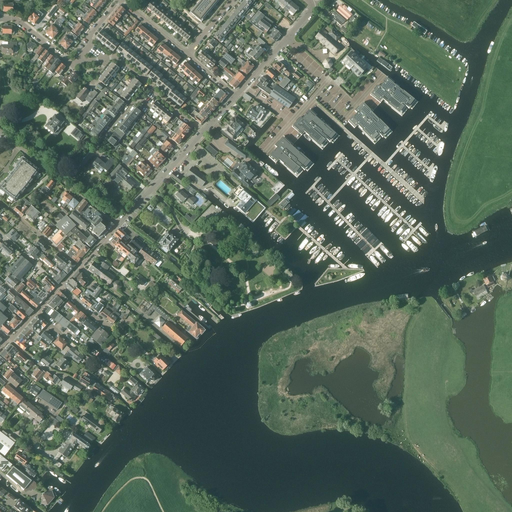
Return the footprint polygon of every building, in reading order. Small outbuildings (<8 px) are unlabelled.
[(101,9),(91,0),(87,0),(86,2),(88,4),(89,2),(93,5),(92,7),(98,12),(101,9)] [(94,0),(91,0),(101,9),(104,5),(98,0),(97,0),(96,1),(94,0)] [(200,0),(190,13),(201,22),(219,0),(200,0)] [(284,7),(290,1),(288,0),(282,0),(280,3),(279,5),(280,6),(283,9),(284,7)] [(146,7),(151,11),(156,5),(152,1),(146,7)] [(244,1),(240,5),(248,12),(250,10),(248,9),(250,6),(244,1)] [(284,7),(289,11),(294,5),(290,1),(284,7)] [(6,4),(4,4),(4,11),(15,12),(16,5),(12,4),(12,3),(6,2),(6,4)] [(85,3),(82,7),(94,17),(97,13),(91,8),(89,10),(86,7),(87,5),(85,3)] [(119,5),(116,9),(126,18),(128,16),(124,13),(126,11),(119,5)] [(151,11),(155,15),(161,8),(156,5),(151,11)] [(240,5),(236,10),(243,15),(244,13),(246,14),(248,12),(240,5)] [(294,5),(289,11),(293,15),(299,8),(294,5)] [(338,13),(347,20),(352,15),(341,5),(337,8),(340,10),(338,13)] [(86,14),(85,15),(91,21),(94,17),(82,7),(80,9),(86,14)] [(155,15),(160,18),(165,12),(161,8),(155,15)] [(116,9),(113,13),(119,18),(121,17),(125,20),(126,18),(116,9)] [(91,21),(85,15),(78,10),(76,13),(79,15),(80,14),(83,17),(82,19),(88,24),(91,21)] [(236,10),(233,15),(241,21),(242,20),(240,18),(243,15),(236,10)] [(258,11),(249,22),(265,34),(271,26),(273,23),(264,16),(258,11)] [(345,21),(335,11),(332,14),(336,18),(334,20),(340,25),(342,23),(343,23),(345,21)] [(38,16),(34,13),(28,19),(35,25),(40,18),(43,14),(42,12),(38,16)] [(160,18),(164,22),(170,16),(165,12),(160,18)] [(113,13),(110,17),(120,26),(122,24),(118,20),(119,18),(113,13)] [(233,15),(229,19),(235,24),(237,26),(239,23),(241,21),(233,15)] [(46,33),(49,36),(63,19),(60,16),(54,23),(55,24),(53,27),(51,25),(48,28),(49,29),(46,33)] [(164,22),(169,26),(174,20),(170,16),(164,22)] [(120,26),(110,17),(106,21),(113,26),(115,24),(119,27),(120,26)] [(352,17),(348,22),(350,23),(349,24),(351,26),(356,20),(352,17)] [(63,19),(49,36),(53,39),(57,34),(57,35),(60,32),(59,31),(58,30),(62,25),(61,24),(65,20),(63,19)] [(229,19),(225,24),(231,29),(235,24),(229,19)] [(70,20),(69,22),(81,32),(85,28),(78,23),(76,25),(70,20)] [(169,26),(173,30),(179,23),(174,20),(169,26)] [(81,32),(69,22),(67,24),(73,29),(72,31),(78,36),(81,32)] [(411,25),(419,31),(421,28),(412,22),(411,25)] [(173,30),(178,33),(183,27),(179,23),(173,30)] [(225,24),(221,28),(227,33),(231,29),(225,24)] [(2,34),(12,34),(14,34),(14,27),(12,27),(12,26),(8,26),(8,25),(5,25),(5,26),(3,26),(2,34)] [(135,31),(139,34),(144,29),(140,25),(135,31)] [(178,33),(183,37),(188,31),(183,27),(178,33)] [(269,37),(275,42),(281,35),(272,27),(270,30),(272,32),(269,37)] [(221,28),(217,33),(224,38),(225,39),(227,36),(226,35),(227,33),(221,28)] [(139,34),(144,38),(149,32),(144,29),(139,34)] [(315,37),(334,54),(341,47),(326,34),(327,33),(322,29),(322,30),(315,37)] [(96,38),(100,41),(106,34),(102,30),(96,38)] [(328,34),(336,41),(340,37),(332,30),(328,34)] [(188,31),(183,37),(187,41),(192,35),(188,31)] [(144,38),(149,42),(153,36),(149,32),(144,38)] [(224,38),(217,33),(214,37),(220,42),(224,38)] [(59,44),(63,47),(72,35),(70,34),(67,38),(64,36),(60,41),(61,42),(59,44)] [(72,35),(63,47),(66,50),(70,45),(71,46),(73,43),(77,38),(73,34),(72,35)] [(100,41),(104,45),(110,37),(106,34),(100,41)] [(153,36),(149,42),(153,46),(158,40),(153,36)] [(104,45),(108,48),(115,41),(110,37),(104,45)] [(259,38),(257,40),(263,46),(265,43),(259,38)] [(30,48),(32,50),(36,45),(34,43),(33,43),(30,41),(27,45),(27,48),(28,49),(30,48)] [(115,41),(108,48),(113,52),(119,44),(115,41)] [(13,54),(13,48),(16,48),(17,43),(10,42),(9,45),(2,45),(2,53),(5,53),(5,54),(9,54),(9,53),(13,54)] [(116,51),(120,54),(127,47),(122,43),(116,51)] [(158,49),(162,53),(167,47),(162,43),(158,49)] [(253,47),(251,48),(259,56),(264,51),(257,45),(254,48),(253,47)] [(29,63),(32,65),(38,57),(45,49),(41,46),(37,50),(36,49),(34,52),(35,53),(34,53),(36,54),(29,63)] [(120,54),(125,58),(131,50),(127,47),(120,54)] [(162,53),(167,57),(172,51),(167,47),(162,53)] [(259,56),(251,48),(245,55),(250,59),(251,57),(255,61),(259,56)] [(202,61),(208,55),(209,53),(204,49),(203,51),(198,57),(202,61)] [(40,61),(36,66),(38,68),(42,63),(50,54),(45,50),(38,59),(40,61)] [(125,58),(129,61),(135,54),(131,50),(125,58)] [(167,57),(171,61),(176,55),(172,51),(167,57)] [(359,60),(358,59),(352,52),(343,61),(347,64),(348,63),(352,67),(351,68),(359,60)] [(226,53),(226,54),(222,58),(230,64),(231,65),(235,60),(234,59),(234,60),(226,53)] [(129,61),(133,65),(140,57),(135,54),(129,61)] [(46,69),(41,74),(43,76),(46,73),(52,66),(50,64),(55,59),(50,55),(45,61),(47,62),(43,66),(46,69)] [(176,55),(171,61),(176,64),(181,59),(176,55)] [(202,61),(207,65),(212,59),(214,57),(212,55),(210,57),(208,55),(202,61)] [(235,59),(237,60),(239,61),(250,71),(254,67),(248,61),(246,63),(237,56),(235,59)] [(133,65),(138,68),(144,61),(140,57),(133,65)] [(227,73),(240,83),(244,78),(238,72),(235,76),(230,72),(225,67),(228,64),(222,58),(218,63),(224,68),(223,69),(227,73)] [(332,64),(330,64),(330,61),(331,60),(330,58),(325,58),(322,63),(325,67),(330,67),(332,64)] [(212,59),(207,65),(212,69),(217,62),(212,59)] [(48,71),(52,74),(61,63),(57,60),(48,71)] [(361,61),(359,60),(351,68),(351,69),(352,67),(356,71),(355,72),(359,75),(367,67),(361,61)] [(138,68),(142,72),(148,64),(144,61),(138,68)] [(250,71),(239,61),(238,63),(237,63),(240,66),(241,65),(242,65),(241,67),(242,68),(240,70),(246,76),(250,71)] [(272,65),(273,67),(274,68),(280,73),(281,74),(283,72),(289,77),(292,73),(287,68),(286,68),(278,61),(276,63),(275,63),(273,64),(272,65)] [(382,64),(390,70),(392,67),(384,61),(382,64)] [(112,62),(108,67),(116,73),(119,68),(112,62)] [(180,68),(184,72),(189,66),(185,62),(180,68)] [(61,63),(52,74),(51,75),(53,76),(56,73),(60,76),(65,70),(64,70),(66,67),(61,63)] [(148,64),(142,72),(146,75),(153,68),(148,64)] [(184,72),(189,76),(194,70),(189,66),(184,72)] [(108,67),(105,71),(112,77),(116,73),(108,67)] [(265,73),(272,80),(276,75),(270,70),(270,69),(269,68),(265,73)] [(148,76),(152,79),(158,72),(154,69),(148,76)] [(189,76),(193,80),(198,74),(194,70),(189,76)] [(295,72),(292,75),(298,79),(300,77),(299,76),(301,74),(297,70),(295,72)] [(105,71),(101,75),(109,81),(112,77),(105,71)] [(64,78),(60,82),(67,87),(68,86),(71,82),(72,84),(73,84),(75,82),(75,81),(78,77),(73,72),(69,77),(66,74),(64,78)] [(152,79),(156,83),(162,77),(163,76),(158,72),(152,79)] [(240,83),(227,73),(224,76),(228,79),(226,82),(235,89),(240,83)] [(198,74),(193,80),(197,84),(203,78),(198,74)] [(109,81),(101,75),(97,80),(105,86),(109,81)] [(268,83),(270,82),(263,76),(255,86),(263,91),(262,92),(265,94),(269,97),(269,96),(280,103),(285,107),(284,108),(290,113),(297,104),(293,100),(292,102),(274,88),(272,91),(266,87),(266,88),(265,87),(268,84),(268,83)] [(155,84),(160,88),(166,81),(162,77),(156,83),(155,84)] [(283,89),(287,92),(293,85),(294,84),(290,81),(285,77),(279,86),(283,89)] [(375,89),(370,95),(371,96),(371,95),(375,98),(376,99),(380,102),(379,103),(380,103),(383,100),(392,107),(393,107),(399,111),(403,106),(405,108),(406,106),(409,109),(410,108),(410,107),(408,106),(412,100),(407,96),(407,95),(407,94),(406,94),(393,83),(394,82),(387,77),(388,78),(384,82),(383,83),(384,83),(380,87),(378,85),(377,86),(378,86),(375,90),(375,89)] [(308,78),(305,82),(311,87),(314,83),(308,78)] [(134,79),(131,83),(138,89),(142,85),(134,79)] [(160,88),(164,91),(170,84),(166,81),(160,88)] [(131,83),(127,87),(135,93),(138,89),(131,83)] [(164,91),(168,95),(173,89),(174,87),(170,84),(164,91)] [(87,96),(92,100),(98,93),(94,90),(93,92),(90,92),(89,91),(89,92),(83,87),(78,93),(78,94),(76,98),(82,103),(87,96)] [(127,87),(124,92),(131,98),(135,93),(127,87)] [(206,94),(200,89),(200,90),(197,88),(195,91),(197,93),(201,96),(203,97),(206,94)] [(167,96),(171,100),(178,92),(173,89),(168,95),(167,96)] [(216,94),(223,100),(227,96),(225,93),(224,94),(220,90),(216,94)] [(131,98),(124,92),(120,96),(128,102),(131,98)] [(171,100),(175,103),(182,95),(178,92),(171,100)] [(246,92),(243,96),(251,101),(253,98),(246,92)] [(212,98),(219,104),(223,100),(216,94),(212,98)] [(182,95),(175,103),(180,107),(186,99),(182,95)] [(113,101),(115,103),(122,108),(125,104),(125,103),(125,104),(118,98),(117,100),(114,99),(113,101)] [(209,102),(207,100),(207,101),(216,108),(219,104),(212,98),(209,102)] [(150,109),(154,112),(160,105),(156,101),(150,109)] [(212,112),(216,108),(207,101),(206,101),(203,105),(212,112)] [(348,121),(354,128),(358,125),(366,134),(367,134),(373,139),(377,134),(379,136),(380,135),(383,138),(384,137),(384,136),(382,135),(387,130),(382,124),(383,124),(382,123),(372,113),(373,111),(373,110),(372,111),(368,107),(364,103),(365,102),(364,102),(358,107),(359,108),(356,111),(355,110),(355,111),(356,113),(357,114),(353,117),(353,118),(349,122),(348,121)] [(115,103),(112,107),(118,112),(122,108),(115,103)] [(154,112),(159,116),(165,108),(160,105),(154,112)] [(203,105),(199,109),(208,116),(212,112),(203,105)] [(260,112),(252,107),(246,116),(256,121),(257,122),(260,117),(261,117),(266,110),(266,108),(263,106),(260,112)] [(112,107),(108,111),(115,117),(118,112),(112,107)] [(135,107),(131,112),(138,117),(142,113),(135,107)] [(193,107),(191,110),(204,120),(208,116),(199,109),(197,111),(193,107)] [(159,116),(163,119),(169,112),(165,108),(159,116)] [(103,114),(105,116),(111,121),(115,117),(108,111),(106,110),(103,114)] [(204,120),(191,110),(190,111),(192,112),(190,116),(201,124),(204,120)] [(292,127),(302,135),(304,133),(323,149),(330,141),(333,143),(339,136),(310,110),(303,119),(301,117),(292,127)] [(131,112),(128,116),(135,122),(138,117),(131,112)] [(169,112),(163,119),(167,123),(174,115),(169,112)] [(47,121),(44,124),(52,131),(55,127),(56,128),(59,124),(62,120),(53,113),(50,116),(47,120),(47,121)] [(237,115),(234,118),(235,119),(234,120),(233,119),(229,123),(238,131),(242,127),(244,128),(247,124),(237,115)] [(105,116),(101,120),(108,125),(111,121),(105,116)] [(128,116),(124,120),(133,127),(135,125),(133,124),(135,122),(128,116)] [(99,118),(96,122),(98,124),(104,129),(108,125),(101,120),(99,118)] [(124,120),(121,125),(128,130),(129,128),(132,130),(134,128),(133,128),(133,127),(124,120)] [(94,121),(91,125),(101,134),(104,129),(98,124),(96,122),(94,121)] [(180,129),(186,134),(190,129),(184,124),(182,122),(178,127),(180,129)] [(238,131),(229,123),(223,129),(222,129),(220,132),(232,140),(234,136),(238,131)] [(91,125),(90,125),(89,127),(91,128),(89,131),(91,133),(91,134),(94,135),(97,138),(101,134),(91,125)] [(121,125),(117,129),(124,134),(128,130),(121,125)] [(147,132),(150,134),(151,135),(156,129),(152,126),(147,132)] [(117,129),(114,133),(121,139),(124,134),(117,129)] [(180,129),(176,134),(175,134),(182,140),(186,134),(180,129)] [(175,134),(176,134),(173,132),(169,137),(178,145),(182,140),(175,134)] [(80,142),(85,136),(81,133),(76,139),(80,142)] [(114,133),(111,137),(117,143),(118,143),(121,139),(114,133)] [(144,136),(139,142),(143,145),(148,139),(144,136)] [(117,143),(111,137),(107,142),(114,147),(116,145),(118,146),(120,148),(122,146),(118,143),(117,143)] [(291,148),(294,146),(293,145),(293,146),(284,138),(285,138),(284,137),(279,143),(279,144),(277,147),(276,146),(275,147),(278,149),(270,158),(276,164),(280,160),(284,163),(283,164),(284,165),(289,169),(290,169),(295,173),(299,169),(301,170),(302,169),(305,172),(306,170),(304,169),(309,163),(303,158),(304,157),(298,152),(296,150),(295,151),(291,148)] [(165,140),(162,143),(162,144),(171,152),(174,149),(172,148),(172,147),(166,141),(167,141),(165,140)] [(240,148),(228,140),(225,144),(229,148),(230,147),(246,158),(248,155),(239,149),(240,148)] [(162,144),(162,143),(160,141),(156,145),(159,147),(160,148),(166,154),(166,153),(168,155),(171,152),(162,144)] [(156,154),(153,157),(161,163),(165,158),(164,158),(158,153),(158,152),(156,150),(157,148),(153,145),(151,143),(149,146),(151,148),(150,148),(154,152),(156,154)] [(205,148),(214,156),(218,152),(210,144),(205,148)] [(133,150),(130,153),(128,155),(133,159),(138,154),(133,150)] [(128,155),(127,156),(124,160),(122,162),(125,165),(127,163),(129,164),(133,159),(128,155)] [(111,157),(105,164),(97,158),(92,165),(101,173),(104,170),(107,172),(116,161),(111,157)] [(161,163),(153,157),(149,161),(156,168),(161,163)] [(10,175),(6,181),(5,181),(4,181),(0,186),(0,189),(15,201),(21,194),(22,194),(23,192),(33,179),(34,179),(33,178),(38,171),(39,171),(38,171),(23,158),(22,158),(22,159),(17,165),(16,166),(17,166),(12,173),(12,172),(10,175)] [(143,161),(140,165),(149,174),(152,171),(151,170),(151,169),(143,161)] [(257,175),(255,173),(256,172),(245,163),(242,165),(244,167),(240,171),(242,172),(239,175),(234,171),(235,170),(234,170),(231,173),(248,188),(251,185),(247,181),(249,179),(250,178),(253,180),(255,180),(257,177),(257,175)] [(128,173),(123,169),(119,164),(117,166),(120,169),(120,170),(118,168),(113,172),(114,173),(112,175),(114,178),(119,173),(120,173),(117,176),(123,182),(122,184),(130,190),(135,184),(127,178),(126,179),(122,175),(124,173),(125,175),(128,173)] [(149,174),(140,165),(136,169),(144,176),(145,176),(146,177),(149,174)] [(208,179),(192,167),(186,175),(202,187),(208,179)] [(170,176),(180,185),(184,180),(173,172),(170,176)] [(48,193),(55,184),(51,180),(46,186),(45,185),(40,191),(44,194),(46,192),(48,193)] [(275,184),(274,185),(277,187),(276,188),(279,190),(284,185),(279,181),(277,183),(279,184),(277,186),(275,184)] [(239,187),(233,193),(241,200),(236,206),(240,210),(239,211),(253,223),(264,210),(265,208),(239,185),(238,187),(239,187)] [(183,202),(185,200),(191,205),(196,200),(188,192),(186,195),(180,190),(175,195),(183,202)] [(62,210),(64,208),(67,205),(68,203),(72,198),(67,194),(65,192),(61,196),(64,198),(62,200),(65,202),(60,208),(62,210)] [(292,192),(285,199),(288,201),(294,194),(292,192)] [(269,207),(279,198),(276,195),(266,204),(269,207)] [(69,203),(68,203),(67,205),(68,206),(68,205),(74,209),(79,203),(73,198),(69,203)] [(86,216),(87,215),(81,211),(88,203),(83,200),(75,209),(70,217),(79,224),(83,218),(84,219),(86,216)] [(21,217),(25,214),(31,206),(32,205),(27,201),(23,205),(24,206),(21,210),(17,207),(14,211),(21,217)] [(218,209),(211,203),(208,206),(212,209),(210,212),(213,215),(218,209)] [(31,206),(25,214),(34,222),(40,214),(31,206)] [(58,244),(61,241),(66,236),(68,238),(73,233),(75,235),(84,243),(90,248),(90,247),(91,248),(92,246),(92,245),(94,243),(95,243),(96,242),(96,241),(91,236),(88,238),(87,237),(86,238),(78,231),(75,227),(76,226),(66,215),(64,217),(60,213),(57,216),(61,220),(55,226),(60,231),(56,235),(52,239),(51,240),(57,245),(58,244)] [(105,229),(107,226),(105,224),(97,217),(91,223),(88,221),(89,219),(86,216),(84,219),(83,218),(79,224),(80,225),(85,229),(86,230),(87,229),(89,229),(92,232),(99,239),(107,231),(105,229)] [(108,221),(105,224),(107,226),(105,229),(107,231),(108,232),(114,225),(110,222),(108,221)] [(43,222),(37,227),(42,231),(47,225),(43,222)] [(48,227),(42,234),(47,238),(52,231),(50,229),(53,226),(52,226),(54,224),(52,222),(50,224),(47,227),(48,227)] [(487,224),(472,231),(475,237),(490,230),(487,224)] [(123,243),(126,240),(123,237),(125,234),(119,229),(113,236),(116,238),(111,243),(120,250),(125,245),(123,243)] [(11,238),(14,240),(20,234),(17,232),(11,238)] [(159,243),(163,247),(161,250),(166,253),(168,251),(169,251),(177,240),(167,232),(159,243)] [(138,254),(154,266),(159,258),(144,246),(135,238),(130,243),(139,252),(138,254)] [(48,248),(47,247),(45,246),(46,244),(40,239),(35,245),(44,252),(48,248)] [(72,242),(75,245),(85,254),(89,250),(89,249),(85,246),(81,243),(82,243),(78,240),(77,242),(74,240),(72,242)] [(127,246),(129,243),(126,240),(123,243),(125,245),(120,250),(126,256),(131,250),(127,246)] [(0,250),(0,251),(2,249),(10,255),(15,250),(5,241),(2,244),(0,242),(0,250)] [(139,252),(130,243),(129,243),(127,246),(131,250),(126,256),(131,260),(130,261),(134,264),(140,257),(136,254),(138,252),(139,252)] [(75,245),(69,251),(74,256),(75,254),(81,259),(85,254),(75,245)] [(30,251),(28,253),(35,260),(38,257),(36,255),(39,252),(34,247),(33,248),(31,246),(28,249),(30,251)] [(74,256),(69,251),(67,254),(77,263),(81,259),(75,254),(74,256)] [(54,258),(51,261),(61,270),(62,270),(67,274),(75,266),(58,253),(54,258)] [(59,273),(57,275),(63,280),(66,276),(67,275),(61,270),(51,261),(46,257),(43,254),(40,258),(43,261),(51,268),(52,267),(59,273)] [(7,270),(11,273),(15,277),(19,281),(32,266),(21,255),(7,270)] [(88,270),(99,277),(99,278),(109,285),(115,277),(106,271),(109,267),(103,262),(100,266),(94,262),(88,270)] [(77,271),(71,278),(77,284),(78,282),(82,286),(83,286),(84,287),(89,282),(87,280),(86,279),(86,278),(82,274),(83,273),(79,269),(77,271)] [(63,280),(57,275),(53,271),(51,273),(55,277),(53,279),(58,284),(63,280)] [(503,273),(502,274),(501,275),(501,276),(500,278),(501,279),(502,280),(503,281),(504,282),(506,282),(508,281),(509,280),(510,279),(510,277),(510,276),(509,275),(508,273),(506,272),(505,272),(503,273)] [(11,273),(4,281),(9,284),(15,277),(11,273)] [(180,277),(178,275),(176,277),(178,279),(177,280),(182,284),(185,281),(181,276),(180,277)] [(41,281),(46,284),(52,291),(56,286),(47,277),(46,276),(41,281)] [(182,288),(172,280),(171,281),(166,276),(163,280),(169,284),(168,285),(178,293),(182,288)] [(483,279),(486,285),(488,288),(495,285),(493,282),(494,281),(495,280),(493,276),(492,277),(491,276),(483,279)] [(13,288),(19,281),(15,277),(9,284),(13,288)] [(71,278),(67,282),(74,288),(73,290),(78,294),(79,292),(80,293),(81,292),(76,287),(78,285),(77,284),(71,278)] [(26,285),(32,290),(36,285),(30,280),(26,285)] [(115,281),(112,284),(117,290),(121,287),(115,281)] [(74,288),(67,282),(67,283),(64,286),(71,293),(71,292),(76,297),(80,293),(79,292),(78,294),(73,290),(74,288)] [(18,293),(24,286),(21,283),(15,290),(18,293)] [(43,289),(41,291),(44,294),(45,293),(46,294),(47,293),(49,294),(52,291),(46,284),(43,288),(43,289)] [(474,293),(476,296),(487,290),(484,284),(473,289),(474,293)] [(99,286),(94,293),(92,296),(96,299),(103,290),(103,289),(99,286)] [(11,301),(16,295),(11,290),(8,293),(6,296),(11,301)] [(35,298),(34,299),(40,304),(43,300),(36,294),(31,290),(29,293),(35,298)] [(30,298),(23,291),(20,294),(36,308),(40,304),(34,299),(32,301),(29,298),(30,298)] [(36,294),(43,300),(49,294),(47,293),(46,294),(45,293),(44,294),(41,291),(38,295),(36,294)] [(59,292),(56,295),(64,303),(68,299),(66,298),(59,292)] [(93,309),(94,309),(98,304),(88,296),(90,294),(88,293),(85,296),(81,300),(90,307),(92,309),(93,309)] [(131,302),(136,306),(143,297),(139,293),(131,302)] [(56,295),(50,302),(59,309),(64,303),(56,295)] [(17,305),(17,306),(20,309),(27,315),(28,315),(28,316),(33,311),(17,296),(14,300),(17,303),(16,303),(17,305)] [(148,309),(153,304),(146,298),(141,304),(138,307),(144,313),(145,311),(146,311),(148,309)] [(69,322),(73,317),(76,314),(79,311),(69,301),(64,307),(70,313),(65,318),(69,322)] [(50,302),(48,304),(56,311),(59,309),(50,302)] [(99,303),(98,304),(94,309),(94,310),(99,314),(104,307),(99,303)] [(65,329),(66,328),(70,323),(70,322),(69,322),(65,318),(56,311),(48,304),(47,304),(50,307),(45,312),(47,313),(46,314),(50,317),(65,329)] [(115,308),(106,319),(113,324),(118,317),(120,315),(116,312),(120,306),(118,304),(115,308)] [(169,318),(153,304),(153,305),(149,309),(153,312),(155,310),(166,320),(167,319),(174,326),(177,323),(174,321),(173,321),(169,317),(169,318)] [(23,320),(27,315),(20,309),(18,311),(16,309),(11,305),(8,308),(8,309),(12,313),(13,313),(14,312),(16,314),(23,320)] [(107,305),(100,315),(106,319),(115,308),(113,306),(112,309),(107,305)] [(70,322),(70,323),(71,324),(76,319),(78,321),(84,314),(81,311),(74,318),(73,317),(69,322),(70,322)] [(195,339),(196,340),(201,335),(205,331),(203,329),(204,329),(182,311),(178,315),(190,326),(186,331),(195,338),(195,339)] [(12,320),(15,323),(16,322),(18,325),(22,321),(21,321),(15,316),(13,313),(12,313),(9,316),(12,319),(12,320)] [(78,321),(79,323),(81,324),(82,323),(87,317),(84,314),(78,321)] [(38,315),(28,326),(34,332),(38,335),(48,324),(44,320),(38,315)] [(155,321),(161,327),(166,321),(160,316),(155,321)] [(83,324),(88,328),(93,322),(88,318),(83,324)] [(16,322),(15,323),(12,320),(10,322),(8,319),(6,321),(14,329),(18,325),(16,322)] [(76,319),(71,324),(75,327),(79,323),(78,321),(76,319)] [(6,321),(0,326),(0,328),(7,335),(13,329),(14,330),(14,329),(6,321)] [(182,330),(180,332),(168,321),(161,329),(181,346),(188,338),(183,334),(185,333),(182,330)] [(93,322),(88,328),(93,332),(98,326),(93,322)] [(70,323),(66,328),(74,335),(78,330),(78,329),(75,327),(71,324),(70,323)] [(28,326),(20,335),(28,339),(34,332),(28,326)] [(99,327),(91,338),(101,346),(110,336),(99,327)] [(54,339),(46,331),(41,337),(49,344),(54,339)] [(28,339),(20,335),(14,342),(24,351),(28,346),(26,345),(30,341),(28,339)] [(53,343),(62,351),(68,343),(59,336),(53,343)] [(165,336),(163,338),(170,345),(173,342),(165,336)] [(40,341),(39,342),(43,346),(43,348),(45,349),(47,348),(49,345),(41,339),(40,341)] [(103,351),(109,357),(111,354),(109,352),(115,345),(111,342),(103,351)] [(10,344),(5,349),(16,359),(18,360),(19,360),(20,359),(25,364),(29,360),(20,353),(18,351),(10,344)] [(85,355),(83,356),(73,347),(67,354),(78,363),(83,357),(87,361),(89,358),(85,355)] [(16,359),(5,349),(0,355),(8,362),(13,366),(15,364),(10,360),(12,357),(15,360),(16,359)] [(46,355),(41,360),(45,364),(50,359),(46,355)] [(162,370),(164,372),(170,365),(169,363),(171,361),(169,359),(168,359),(165,356),(162,358),(160,355),(154,362),(162,370)] [(63,358),(62,358),(56,365),(62,370),(68,363),(66,361),(68,359),(65,356),(63,358)] [(156,373),(147,364),(146,366),(147,367),(140,374),(147,382),(150,380),(151,381),(153,381),(154,380),(154,378),(152,377),(156,373)] [(8,380),(14,374),(14,373),(13,372),(15,370),(13,368),(11,370),(10,369),(3,377),(7,380),(8,380)] [(37,383),(42,377),(45,373),(42,370),(41,371),(37,368),(31,375),(35,378),(34,381),(37,383)] [(48,381),(49,380),(51,377),(52,378),(53,377),(46,371),(45,373),(42,377),(48,381)] [(82,376),(79,382),(87,387),(91,381),(88,379),(90,376),(85,372),(82,376)] [(8,380),(12,384),(18,377),(14,374),(8,380)] [(18,377),(12,384),(16,388),(22,381),(25,377),(21,374),(18,377)] [(51,377),(49,380),(54,384),(55,383),(57,384),(60,380),(54,375),(53,377),(52,378),(51,377)] [(65,377),(61,384),(70,390),(72,387),(80,392),(82,388),(74,383),(65,377)] [(132,379),(130,378),(128,381),(134,386),(129,392),(124,388),(120,393),(131,402),(135,398),(133,396),(134,393),(137,396),(140,393),(142,392),(143,391),(143,389),(137,383),(138,382),(133,377),(132,379)] [(106,385),(109,387),(109,388),(117,395),(118,393),(119,391),(108,382),(106,385)] [(92,389),(110,401),(112,398),(114,400),(116,397),(114,395),(106,389),(106,390),(96,384),(92,389)] [(2,391),(6,394),(11,388),(7,385),(2,391)] [(36,396),(38,397),(44,389),(42,388),(41,389),(34,385),(29,391),(36,396)] [(6,394),(10,398),(15,392),(11,388),(6,394)] [(38,398),(47,404),(53,396),(45,390),(44,389),(38,397),(38,398)] [(14,401),(19,395),(15,392),(10,398),(14,401)] [(19,395),(14,401),(12,405),(15,407),(18,404),(23,398),(19,395)] [(53,396),(47,404),(57,411),(57,410),(63,402),(53,396)] [(87,396),(80,407),(86,411),(93,400),(87,396)] [(35,408),(33,407),(30,404),(28,402),(27,403),(24,401),(23,403),(22,402),(17,407),(17,408),(18,407),(24,412),(25,410),(26,412),(25,413),(29,416),(35,408)] [(63,402),(57,410),(60,412),(60,413),(66,404),(63,402)] [(71,408),(68,406),(66,404),(60,413),(60,412),(55,419),(61,423),(64,419),(62,418),(68,410),(69,411),(71,408)] [(114,407),(114,408),(112,407),(113,407),(110,405),(109,408),(111,409),(108,414),(109,415),(114,417),(112,420),(117,424),(124,414),(114,407)] [(29,416),(32,419),(33,417),(42,425),(46,420),(41,416),(42,414),(40,412),(40,413),(36,410),(37,410),(35,408),(29,416)] [(86,414),(81,421),(87,425),(87,424),(91,427),(91,428),(98,433),(104,426),(92,418),(92,417),(87,412),(86,414)] [(3,414),(0,417),(0,422),(2,424),(8,415),(5,413),(4,415),(3,414)] [(12,435),(11,435),(8,433),(9,432),(4,429),(1,433),(0,431),(0,452),(5,456),(15,443),(14,443),(17,439),(12,435)] [(83,437),(92,443),(96,438),(86,432),(83,437)] [(85,449),(88,450),(89,447),(89,445),(72,433),(65,442),(73,448),(76,444),(76,445),(77,443),(85,449)] [(73,448),(65,442),(58,452),(66,457),(73,448)] [(17,464),(20,466),(22,463),(24,465),(25,464),(30,456),(24,451),(22,454),(18,452),(16,455),(15,456),(15,457),(14,458),(19,461),(17,464)] [(58,452),(51,463),(59,469),(62,465),(57,461),(61,454),(58,452)] [(7,465),(10,467),(12,465),(0,455),(0,469),(2,471),(3,471),(7,465)] [(22,463),(20,466),(25,469),(25,470),(26,471),(25,472),(26,472),(25,474),(31,478),(32,477),(33,478),(37,473),(32,470),(33,469),(28,465),(28,466),(25,464),(24,465),(22,463)] [(14,467),(6,476),(24,490),(26,492),(37,488),(36,483),(32,480),(14,467)] [(46,502),(50,499),(51,498),(58,496),(58,495),(56,496),(55,493),(52,490),(48,491),(49,492),(45,494),(44,493),(42,494),(42,496),(43,496),(41,505),(43,506),(46,507),(46,508),(46,504),(46,502)] [(14,506),(21,511),(27,511),(31,508),(19,499),(14,506)]
